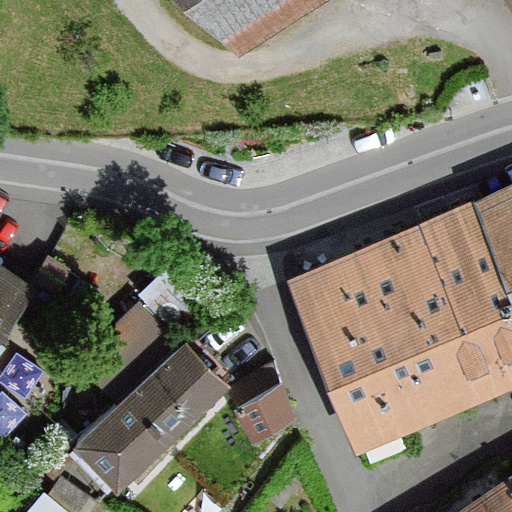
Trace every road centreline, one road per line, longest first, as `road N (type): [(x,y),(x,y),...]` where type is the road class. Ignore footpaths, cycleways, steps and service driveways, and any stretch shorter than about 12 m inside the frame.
road 1 (residential): [(257,214),(270,286),(362,511)]
road 2 (tertiary): [(511,127),(257,214)]
road 3 (tertiary): [(257,214),(213,211),(127,176),(0,155)]
